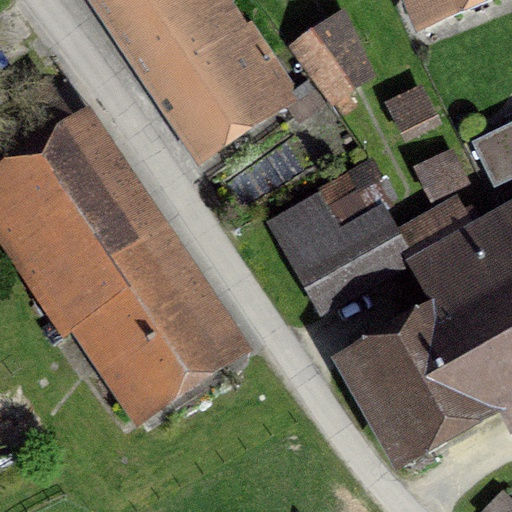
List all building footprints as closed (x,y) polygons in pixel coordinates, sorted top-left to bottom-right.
[(237,0),(94,0),(201,156),(299,89),(237,0)] [(403,0),(412,19),(458,0),(403,0)] [(342,11),(297,42),(334,96),(379,65),(342,11)] [(511,120),(472,140),(493,184),(511,175),(511,120)] [(64,122),(0,169),(0,268),(125,437),(236,355),(64,122)] [(266,222),(317,314),(412,262),(445,321),(352,372),(400,461),(511,395),(511,207),(470,231),(457,207),(400,238),(362,169),(266,222)]
